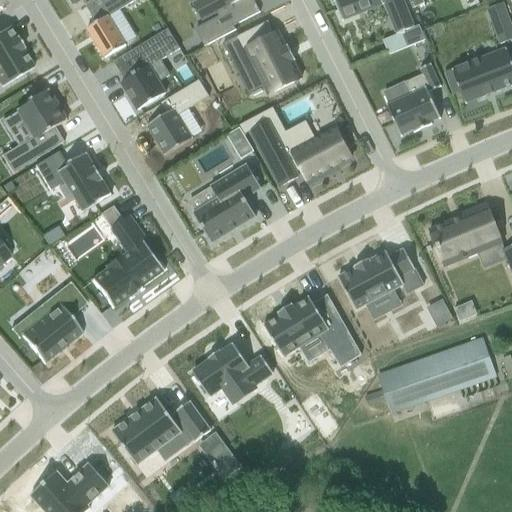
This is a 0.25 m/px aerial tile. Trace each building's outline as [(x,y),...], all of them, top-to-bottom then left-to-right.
[(94,0),(84,6),(95,24),(86,30),(87,31),(88,31),(104,58),(104,59),(104,60),(125,47),(125,46),(124,46),(107,19),(138,0),(94,0)] [(208,0),(218,18),(195,30),(203,47),(204,48),(236,32),(233,27),(260,14),(253,1),(252,2),(250,0),(208,0)] [(332,0),(342,23),(384,6),(396,36),(401,34),(406,49),(425,42),(419,27),(413,29),(401,0),(332,0)] [(407,0),(412,10),(424,5),(421,0),(407,0)] [(487,10),(494,29),(509,23),(502,4),(487,10)] [(268,22),(222,45),(233,67),(250,59),(268,97),(301,80),(292,63),(295,62),(287,47),(285,49),(278,34),(274,36),(268,22)] [(0,87),(1,89),(33,69),(22,51),(23,50),(16,39),(15,40),(8,28),(0,33),(0,87)] [(167,30),(113,63),(124,82),(121,84),(137,112),(165,95),(149,69),(179,50),(167,30)] [(465,105),(511,86),(511,65),(506,50),(444,74),(453,96),(460,93),(465,105)] [(440,89),(430,66),(420,71),(423,77),(405,85),(411,97),(386,108),(400,138),(413,132),(414,134),(431,126),(430,125),(440,120),(428,95),(440,89)] [(167,115),(146,128),(146,129),(147,128),(164,156),(163,157),(164,158),(193,140),(192,139),(191,140),(178,117),(208,98),(198,82),(161,104),(167,115)] [(32,138),(1,157),(12,175),(64,143),(55,129),(67,122),(48,91),(15,111),(32,138)] [(268,123),(250,133),(279,189),(298,179),(296,175),(301,172),(309,186),(329,176),(328,173),(351,160),(335,131),(312,143),(304,128),(278,142),(268,123)] [(57,153),(34,168),(49,192),(62,184),(81,214),(110,196),(102,182),(103,181),(95,169),(94,169),(85,155),(66,167),(57,153)] [(217,200),(193,215),(211,245),(255,218),(244,200),(261,190),(247,167),(210,188),(217,200)] [(460,219),(428,232),(443,268),(502,244),(487,206),(459,217),(460,219)] [(107,271),(91,282),(111,310),(128,298),(129,300),(143,290),(141,288),(164,272),(145,245),(147,243),(129,218),(124,222),(123,223),(111,231),(128,255),(122,260),(120,257),(105,268),(107,271)] [(0,267),(11,258),(0,245),(0,267)] [(511,247),(503,251),(511,272),(511,247)] [(354,269),(337,278),(355,312),(402,286),(407,295),(423,286),(403,250),(388,258),(385,252),(369,261),(368,260),(353,268),(354,269)] [(34,326),(20,337),(43,365),(81,335),(69,319),(86,306),(69,284),(27,317),(34,326)] [(264,325),(263,326),(284,359),(285,359),(284,358),(320,336),(340,369),(361,356),(327,296),(313,305),(308,298),(307,298),(308,299),(293,308),(292,307),(292,306),(277,315),(278,316),(279,317),(264,326),(264,325)] [(495,377),(482,340),(378,376),(392,414),(495,377)] [(210,362),(192,374),(208,398),(223,388),(235,405),(254,391),(252,388),(272,374),(262,359),(248,368),(233,346),(221,355),(219,352),(208,359),(210,362)] [(156,400),(111,433),(136,467),(177,436),(186,448),(194,441),(196,443),(210,432),(189,403),(174,414),(175,415),(171,419),(156,400)] [(56,473),(30,496),(43,511),(87,511),(89,510),(86,507),(108,487),(89,465),(67,485),(56,473)]
